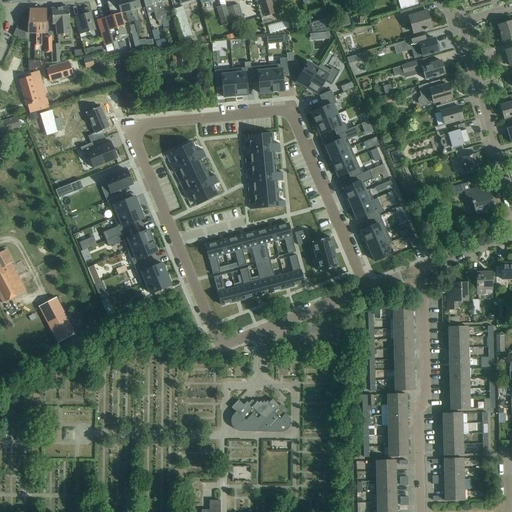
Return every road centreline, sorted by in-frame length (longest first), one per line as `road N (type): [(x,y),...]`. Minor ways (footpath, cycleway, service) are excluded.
road 1 (residential): [(366,289),(287,111),(134,128),(174,238)]
road 2 (residential): [(174,238),(221,339),(366,289)]
road 3 (residential): [(419,511),(422,268)]
road 4 (residential): [(511,199),(465,38),(474,18),(511,7)]
